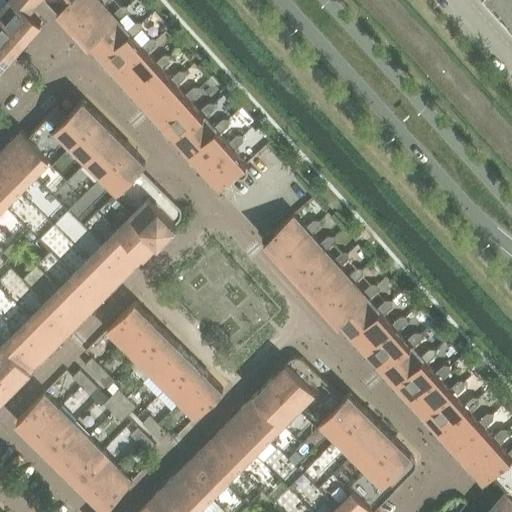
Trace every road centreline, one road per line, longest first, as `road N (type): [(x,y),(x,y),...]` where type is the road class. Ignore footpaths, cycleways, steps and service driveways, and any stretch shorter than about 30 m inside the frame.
road 1 (unclassified): [(279,0),(511,252)]
road 2 (residential): [(212,207),(78,63),(0,134)]
road 3 (residential): [(212,207),(0,420)]
road 4 (unclassified): [(511,209),(323,0)]
road 5 (residential): [(116,511),(308,312)]
road 6 (residential): [(449,466),(308,312)]
road 7 (residential): [(308,312),(212,207)]
